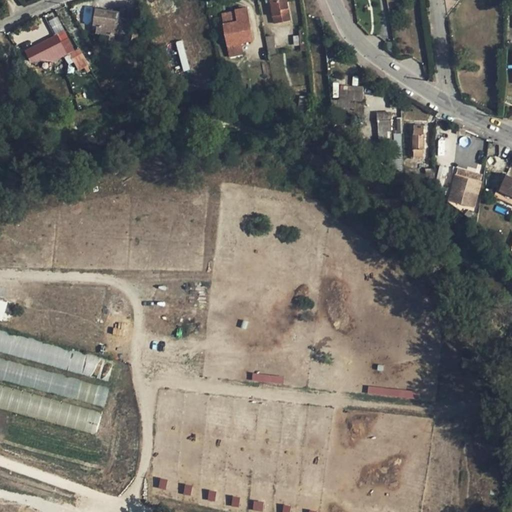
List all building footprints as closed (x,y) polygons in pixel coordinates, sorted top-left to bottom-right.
[(269,0),(270,0),(274,23),(290,20),(286,0),(269,0)] [(253,41),(247,8),(236,10),(236,11),(238,21),(224,24),(230,57),(243,54),(241,43),(253,41)] [(96,9),(93,25),(97,25),(96,32),(113,35),(113,32),(120,34),(119,41),(131,43),(132,39),(133,32),(135,21),(122,19),(123,13),(96,9)] [(222,13),(224,24),(238,21),(236,11),(222,13)] [(269,55),(276,53),(272,36),(266,37),(269,55)] [(48,61),(66,52),(58,38),(49,43),(36,50),(39,57),(45,54),(48,61)] [(34,45),(36,50),(49,43),(46,39),(34,45)] [(166,43),(172,67),(174,73),(178,72),(176,66),(186,64),(185,58),(182,58),(178,40),(166,43)] [(176,66),(178,72),(188,69),(186,64),(176,66)] [(206,75),(204,83),(218,85),(220,78),(206,75)] [(231,86),(229,77),(222,78),(224,88),(231,86)] [(352,90),(340,90),(339,100),(353,101),(354,91),(352,90)] [(363,101),(363,91),(354,91),(353,101),(339,100),(338,100),(331,100),(332,115),(338,114),(338,106),(355,107),(355,101),(363,101)] [(391,113),(377,114),(377,121),(378,121),(379,141),(390,140),(392,140),(391,113)] [(402,117),(397,118),(397,130),(394,130),(394,140),(392,140),(390,140),(391,163),(403,171),(401,133),(402,133),(402,117)] [(424,125),(414,125),(413,156),(424,156),(424,125)] [(466,130),(457,126),(456,133),(465,136),(466,130)] [(354,143),(366,147),(368,140),(356,136),(354,143)] [(483,175),(458,168),(456,174),(481,181),(483,175)] [(434,169),(426,170),(426,184),(434,184),(434,169)] [(481,181),(456,174),(449,200),(475,207),(481,181)] [(511,176),(507,174),(500,191),(511,195),(511,176)] [(449,189),(441,186),(440,193),(447,195),(449,189)] [(511,195),(500,191),(497,198),(511,204),(511,195)] [(479,213),(472,212),(471,213),(469,217),(477,222),(479,213)] [(112,333),(122,336),(126,325),(115,322),(112,333)] [(111,362),(0,331),(0,353),(105,382),(111,362)] [(109,388),(0,359),(0,379),(104,407),(109,388)] [(283,376),(252,373),(251,381),(282,384),(283,376)] [(96,412),(0,384),(0,406),(90,430),(96,412)] [(368,386),(367,394),(412,399),(413,391),(368,386)] [(160,478),(158,487),(165,489),(168,479),(160,478)] [(185,484),(183,494),(191,496),(193,485),(185,484)] [(214,501),(216,492),(209,490),(207,500),(214,501)] [(238,507),(240,498),(232,497),(231,506),(238,507)] [(252,510),(262,511),(263,501),(253,501),(252,510)]
